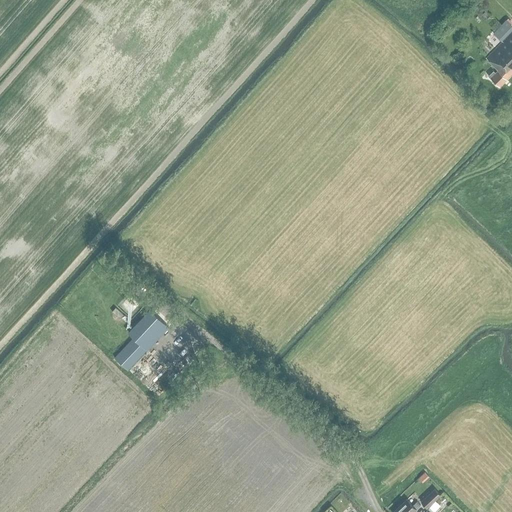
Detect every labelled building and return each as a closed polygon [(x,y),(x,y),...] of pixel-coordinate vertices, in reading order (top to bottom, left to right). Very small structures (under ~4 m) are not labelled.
[(511,28),(505,22),(494,33),(501,40),(511,29),(511,28)] [(511,33),(487,60),(498,71),(495,73),(493,71),(488,76),(499,87),(505,80),(506,81),(511,74),(511,33)] [(168,327),(148,309),(127,332),(133,338),(115,358),(128,370),(168,327)] [(440,496),(434,490),(421,502),(427,508),(440,496)] [(393,511),(413,511),(420,506),(417,502),(412,506),(407,500),(393,511)] [(435,501),(429,507),(434,511),(440,506),(435,501)]
